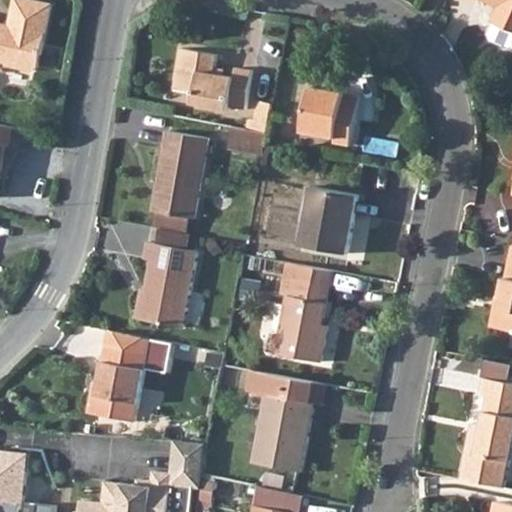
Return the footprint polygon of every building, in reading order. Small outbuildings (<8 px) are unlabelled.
[(39,66),(52,3),(36,0),(15,0),(10,28),(4,27),(1,22),(0,22),(0,58),(3,63),(34,69),(39,66)] [(511,0),(489,0),(502,5),(494,22),(496,22),(511,29),(511,0)] [(511,29),(496,22),(491,33),(493,39),(511,47),(511,29)] [(219,53),(184,47),(176,88),(197,92),(195,102),(231,109),(232,106),(247,109),(254,70),(238,67),(236,76),(216,73),(219,53)] [(361,95),(312,86),(304,130),(337,136),(336,141),(352,144),(361,95)] [(249,128),(269,132),(275,102),(260,100),(257,119),(251,117),(249,128)] [(265,153),(267,145),(269,132),(249,128),(234,126),(230,146),(265,153)] [(195,217),(210,136),(169,129),(154,210),(157,211),(192,217),(195,217)] [(0,189),(9,142),(0,139),(0,189)] [(268,169),(272,146),(267,145),(265,153),(262,168),(268,169)] [(349,253),(360,194),(314,185),(304,245),(349,253)] [(192,217),(157,211),(154,226),(161,227),(189,233),(192,217)] [(158,242),(190,248),(193,234),(189,233),(161,227),(158,242)] [(158,242),(149,240),(145,258),(152,259),(146,289),(151,290),(145,320),(184,327),(199,250),(190,248),(158,242)] [(511,253),(507,276),(506,276),(502,295),(505,296),(503,306),(497,305),(493,326),(511,329),(511,253)] [(289,262),(287,276),(331,285),(334,270),(289,262)] [(331,285),(287,276),(283,294),(289,295),(282,333),(273,331),(270,351),(322,361),(329,325),(324,324),(320,323),(321,317),(325,318),(331,285)] [(137,318),(145,320),(151,290),(146,289),(143,288),(137,318)] [(505,296),(502,295),(499,294),(497,305),(503,306),(505,296)] [(150,353),(108,344),(101,379),(98,393),(93,392),(90,412),(137,421),(150,353)] [(511,364),(489,360),(485,376),(508,381),(511,364)] [(269,394),(256,461),(303,470),(316,403),(316,402),(312,401),(315,380),(253,369),(249,390),(269,394)] [(482,430),(472,428),(462,478),(506,487),(511,461),(511,460),(511,381),(508,381),(485,376),(482,393),(489,395),(483,423),(482,430)] [(327,383),(315,380),(312,401),(316,402),(316,403),(323,404),(327,383)] [(483,423),(474,421),(472,428),(482,430),(483,423)] [(174,472),(173,482),(195,484),(203,485),(208,441),(177,439),(174,472)] [(173,482),(174,472),(155,470),(154,479),(153,485),(107,480),(104,501),(82,498),(81,510),(77,510),(76,511),(191,511),(195,484),(173,482)] [(511,511),(511,503),(498,501),(495,511),(511,511)]
